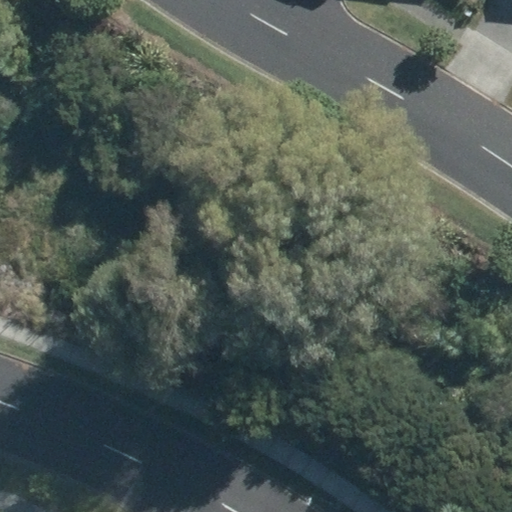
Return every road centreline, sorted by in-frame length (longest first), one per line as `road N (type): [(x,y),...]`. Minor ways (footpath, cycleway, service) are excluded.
road 1 (tertiary): [(229,0),(511,165)]
road 2 (residential): [(0,405),(231,494),(252,511)]
